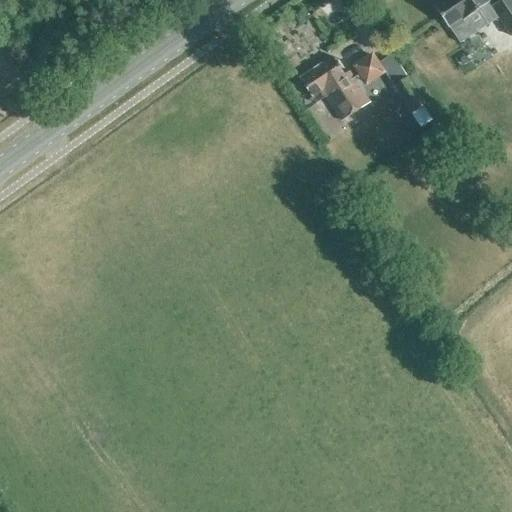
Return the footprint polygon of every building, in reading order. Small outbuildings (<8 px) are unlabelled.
[(463,20),(490,2),(489,0),(442,0),(433,6),(448,28),(462,18),(463,20)] [(511,0),(499,0),(490,6),(511,36),(511,34),(511,0)] [(358,88),(364,84),(381,73),(370,56),(354,67),(359,75),(352,80),(347,71),(341,75),(330,59),(298,79),(314,104),(324,98),(336,118),(365,100),(358,88)] [(394,87),(410,113),(426,102),(410,77),(394,87)] [(428,151),(446,139),(436,125),(419,138),(428,151)]
